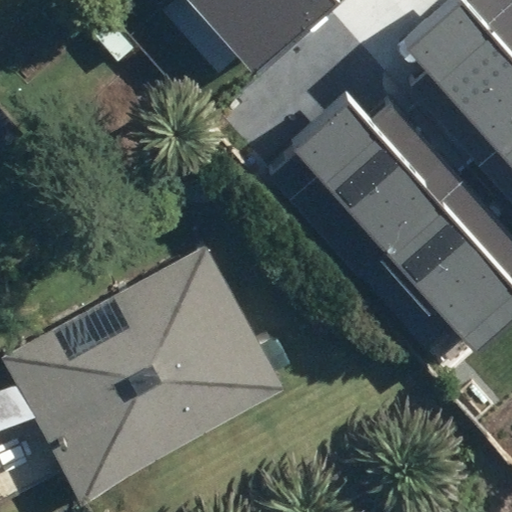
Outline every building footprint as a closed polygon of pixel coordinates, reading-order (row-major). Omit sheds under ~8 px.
[(183,0),(253,76),(334,4),(330,0),(183,0)] [(511,0),(470,0),(464,6),(462,2),(407,50),(511,169),(511,0)] [(475,352),(511,319),(511,287),(506,281),(511,275),(511,239),(389,104),(367,124),(349,103),(295,152),(297,155),(274,176),(430,348),(452,327),(475,352)] [(0,109),(0,149),(20,132),(0,109)] [(205,225),(0,328),(0,335),(75,483),(283,379),(205,225)]
